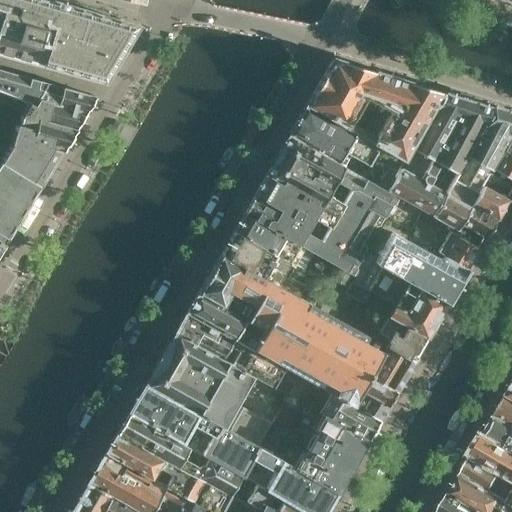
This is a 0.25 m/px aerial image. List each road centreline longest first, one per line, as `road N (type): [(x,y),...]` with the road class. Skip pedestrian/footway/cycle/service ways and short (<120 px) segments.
road 1 (residential): [(44,511),(322,37)]
road 2 (residential): [(511,211),(337,511)]
road 3 (residential): [(169,6),(0,289)]
road 4 (residential): [(322,37),(511,98)]
road 5 (residential): [(424,511),(511,360)]
road 6 (residential): [(322,37),(169,6)]
